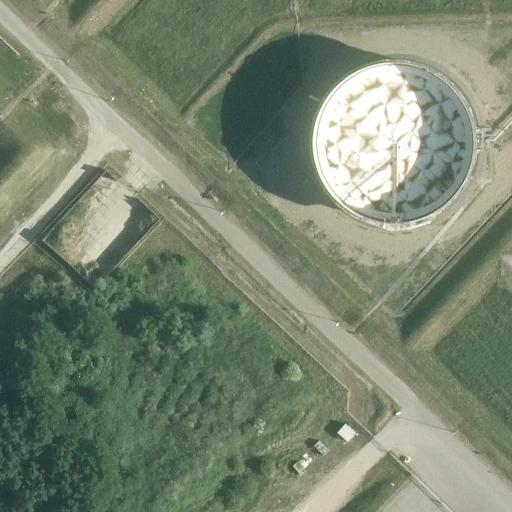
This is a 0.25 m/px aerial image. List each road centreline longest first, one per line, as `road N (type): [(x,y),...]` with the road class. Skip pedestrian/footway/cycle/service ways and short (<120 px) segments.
road 1 (unclassified): [(511,499),(117,127)]
road 2 (unclassified): [(117,127),(0,251)]
road 3 (unclassified): [(117,127),(0,17)]
